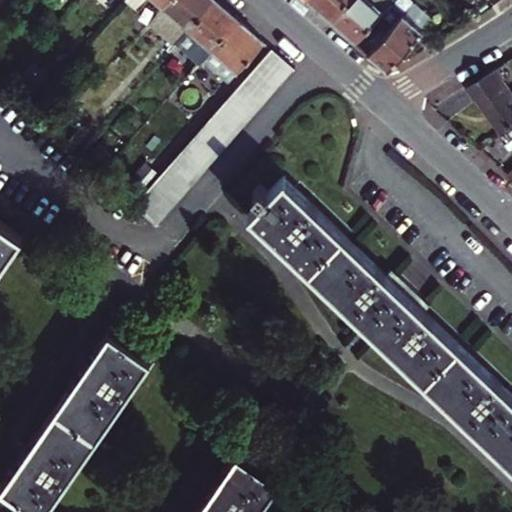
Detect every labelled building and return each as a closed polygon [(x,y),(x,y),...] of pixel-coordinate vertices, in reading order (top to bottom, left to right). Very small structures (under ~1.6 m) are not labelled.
[(152,15),(177,37),(208,0),(165,0),(163,3),(152,15)] [(202,59),(204,57),(239,16),(220,0),(208,0),(177,37),(202,59)] [(310,0),(330,18),(346,0),(310,0)] [(391,1),(391,0),(346,0),(330,18),(356,41),(391,1)] [(423,28),(391,1),(356,41),(387,68),(390,66),(423,28)] [(239,16),(204,57),(229,79),(264,38),(239,16)] [(159,223),(296,66),(273,46),(136,201),(159,223)] [(482,100),(505,134),(511,129),(511,90),(505,81),(507,80),(499,69),(471,88),(480,101),(482,100)] [(511,391),(284,174),(270,188),(263,181),(254,189),(262,197),(250,209),(511,459),(511,391)] [(0,219),(0,266),(22,235),(0,219)] [(0,482),(0,483),(39,511),(41,511),(151,359),(109,329),(0,482)] [(258,511),(280,482),(239,453),(197,511),(258,511)]
